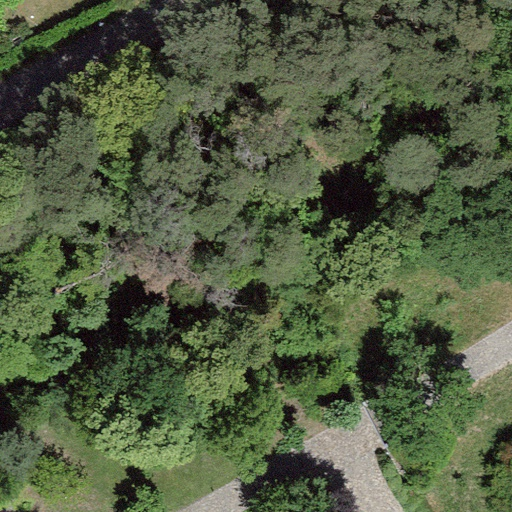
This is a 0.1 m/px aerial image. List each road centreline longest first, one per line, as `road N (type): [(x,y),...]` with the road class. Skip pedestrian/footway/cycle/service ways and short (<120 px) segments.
road 1 (unknown): [(511,335),(202,493),(119,511)]
road 2 (residential): [(203,0),(0,106)]
